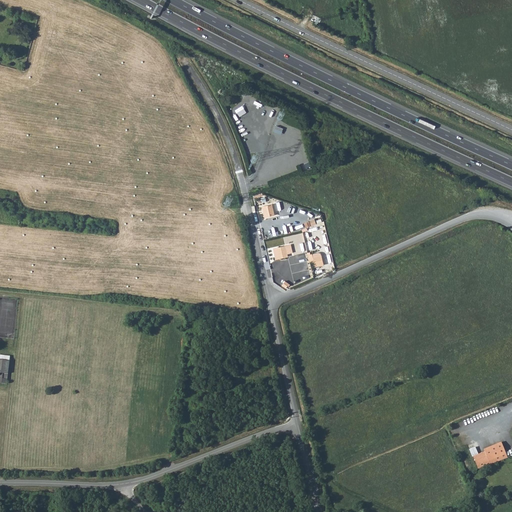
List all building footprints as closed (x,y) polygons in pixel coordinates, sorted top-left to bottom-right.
[(276,125),(275,131),(282,133),(284,127),(276,125)] [(271,204),(262,207),(265,218),(274,215),(271,204)] [(285,246),(276,248),(279,259),(288,257),(285,246)] [(322,256),(313,258),(314,262),(315,266),(323,264),(322,256)] [(0,382),(7,384),(9,361),(0,359),(0,382)] [(482,451),(471,456),(474,465),(504,454),(499,442),(481,449),(482,451)]
